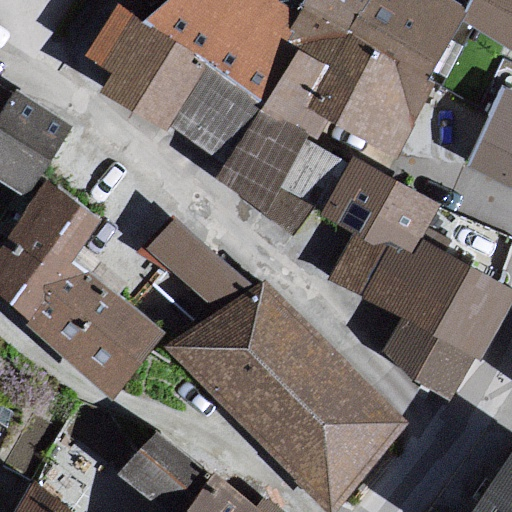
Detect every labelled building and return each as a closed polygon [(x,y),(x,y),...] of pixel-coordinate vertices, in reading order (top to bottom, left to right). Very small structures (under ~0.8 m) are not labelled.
[(120,4),(85,58),(117,76),(103,95),(212,168),(262,102),(278,38),(284,13),(264,0),(164,0),(147,22),(120,4)] [(307,0),(298,18),(284,13),(278,38),(332,67),(307,115),(352,135),(389,158),(450,21),(487,35),(506,0),(307,0)] [(262,102),(212,168),(296,223),(311,201),(338,158),(352,135),(307,115),(332,67),(278,38),(262,102)] [(0,180),(17,192),(58,128),(0,90),(0,180)] [(511,121),(491,111),(466,159),(511,182),(511,121)] [(389,158),(352,135),(338,158),(311,201),(350,226),(404,257),(414,239),(444,192),(389,158)] [(0,245),(0,301),(113,390),(161,329),(69,258),(103,215),(54,177),(0,245)] [(140,244),(214,318),(242,290),(168,216),(140,244)] [(414,239),(404,257),(350,226),(324,271),(400,314),(376,355),(409,374),(441,392),(466,349),(473,353),(508,293),(414,239)] [(177,354),(329,506),(406,430),(253,278),(242,290),(214,318),(177,354)] [(264,511),(157,424),(118,470),(176,511),(264,511)] [(511,511),(511,461),(476,511),(511,511)] [(70,511),(31,480),(11,511),(70,511)]
